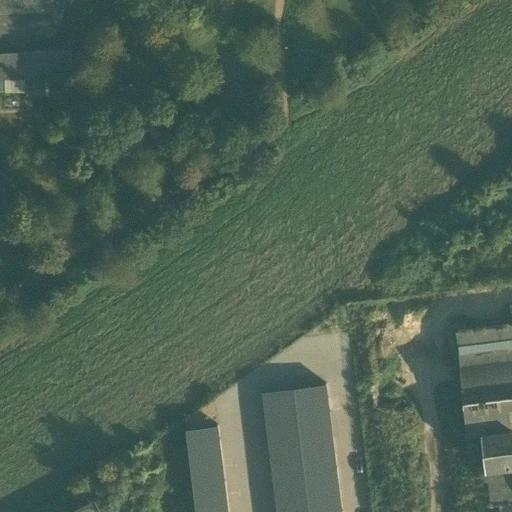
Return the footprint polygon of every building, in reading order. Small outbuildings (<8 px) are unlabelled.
[(0,0),(0,11),(54,9),(53,0),(0,0)] [(0,55),(0,79),(21,79),(45,79),(74,78),(70,52),(0,55)] [(0,93),(26,93),(26,84),(21,84),(21,79),(0,79),(0,93)] [(26,93),(27,95),(45,95),(45,79),(21,79),(21,84),(26,84),(26,93)] [(511,434),(511,465),(487,469),(492,511),(511,511),(511,322),(457,329),(467,435),(482,433),(511,428),(511,434)] [(277,511),(343,511),(328,384),(264,392),(277,511)] [(186,427),(196,511),(230,511),(220,423),(186,427)] [(511,434),(511,428),(482,433),(487,469),(511,465),(511,434)]
